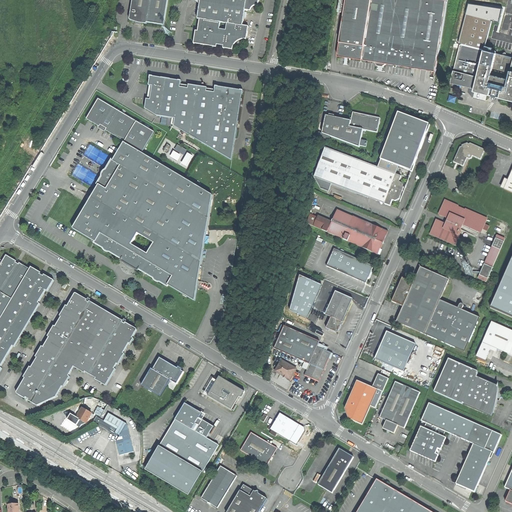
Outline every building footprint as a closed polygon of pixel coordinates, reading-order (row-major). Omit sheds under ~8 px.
[(147,22),(164,25),(168,0),(132,0),(130,19),(137,23),(140,23),(144,24),(147,23),(147,22)] [(198,0),(200,2),(198,19),(200,20),(198,31),(195,31),(194,44),(217,48),(217,45),(220,46),(224,46),(223,49),(233,51),(234,47),(236,43),(239,41),(243,40),(247,40),(249,27),(243,26),(244,17),(245,11),(252,12),(252,9),(254,7),(257,6),(259,6),(259,0),(198,0)] [(348,58),(362,60),(371,0),(346,0),(338,56),(345,57),(345,55),(348,55),(348,58)] [(447,0),(371,0),(362,60),(375,62),(378,64),(378,65),(384,66),(387,64),(396,65),(415,68),(416,66),(437,69),(448,0),(447,0)] [(468,4),(459,45),(489,52),(491,47),(484,46),(491,20),(499,22),(502,9),(468,4)] [(459,45),(450,83),(474,89),(473,92),(482,94),(492,96),(497,97),(511,101),(511,57),(496,54),(489,52),(459,45)] [(491,47),(489,52),(496,54),(498,47),(491,46),(491,47)] [(178,81),(153,77),(153,76),(149,75),(149,79),(150,79),(149,86),(152,86),(150,100),(146,99),(145,108),(157,116),(175,119),(178,105),(239,114),(242,94),(243,94),(244,90),(240,90),(219,87),(219,86),(215,86),(214,89),(215,90),(215,93),(211,92),(207,92),(207,88),(189,85),(188,89),(184,88),(180,87),(181,84),(182,80),(180,80),(178,80),(178,81)] [(123,143),(142,154),(155,132),(99,99),(87,119),(125,141),(123,143)] [(175,119),(174,126),(185,133),(232,160),(235,136),(236,136),(237,129),(239,114),(178,105),(175,119)] [(322,133),(360,148),(363,130),(377,133),(380,118),(366,115),(353,112),(351,121),(326,116),(322,133)] [(398,113),(378,167),(396,174),(398,166),(412,171),(419,151),(429,124),(398,113)] [(199,249),(203,250),(212,195),(142,154),(123,143),(113,160),(112,160),(106,170),(104,171),(102,173),(103,176),(98,184),(99,184),(73,229),(95,242),(95,243),(104,248),(104,250),(107,251),(108,251),(116,256),(118,254),(120,255),(123,257),(121,261),(123,262),(123,261),(125,263),(125,262),(127,263),(128,265),(133,267),(135,267),(137,268),(136,270),(138,271),(140,267),(146,270),(145,273),(154,278),(154,280),(157,281),(158,281),(167,286),(167,285),(194,301),(198,281),(193,280),(196,263),(199,249)] [(453,162),(463,166),(467,158),(469,159),(472,158),(472,156),(480,160),(485,150),(471,144),(469,144),(468,143),(462,145),(463,146),(460,147),(457,153),(453,162)] [(184,155),(187,150),(178,145),(175,149),(184,155)] [(378,167),(325,148),(314,177),(332,184),(368,197),(373,194),(375,200),(377,201),(382,199),(384,204),(390,206),(392,200),(395,201),(399,199),(401,195),(399,195),(399,192),(401,191),(402,191),(404,187),(402,183),(399,182),(401,176),(396,174),(378,167)] [(170,157),(178,160),(181,154),(173,151),(170,157)] [(187,153),(182,163),(187,166),(193,156),(187,153)] [(329,192),(332,184),(314,177),(320,189),(329,192)] [(458,206),(446,201),(439,214),(450,219),(448,222),(447,225),(437,220),(431,234),(455,245),(461,231),(460,231),(463,225),(481,233),(482,230),(485,224),(487,219),(466,210),(465,211),(458,207),(458,206)] [(328,233),(378,254),(383,243),(388,231),(353,216),(353,217),(338,210),(332,225),(328,233)] [(314,226),(328,233),(332,225),(317,218),(314,226)] [(479,279),(486,282),(505,239),(498,236),(479,279)] [(330,268),(365,283),(367,278),(369,278),(371,275),(372,272),(371,270),(373,266),(337,251),(330,268)] [(0,371),(2,368),(0,367),(13,346),(14,347),(20,338),(18,337),(23,329),(25,330),(30,321),(28,320),(33,312),(35,312),(40,304),(39,303),(46,290),(47,291),(54,280),(44,275),(44,276),(40,274),(41,272),(31,266),(30,269),(26,266),(19,263),(19,264),(16,263),(17,261),(6,255),(0,265),(0,274),(0,275),(0,371)] [(511,255),(490,306),(511,315),(511,255)] [(396,322),(425,334),(440,299),(449,279),(420,266),(414,282),(402,277),(397,288),(392,301),(403,306),(396,322)] [(327,328),(339,333),(346,316),(353,299),(336,292),(325,316),(331,319),(327,328)] [(25,378),(16,392),(25,398),(26,397),(29,399),(29,400),(37,405),(57,396),(62,386),(64,387),(70,377),(68,376),(74,367),(106,314),(101,311),(102,309),(96,305),(90,301),(89,303),(87,301),(88,300),(76,293),(68,306),(67,305),(60,316),(62,317),(56,327),(54,326),(48,336),(49,337),(43,347),(42,346),(36,357),(37,358),(31,367),(30,367),(24,377),(25,378)] [(440,299),(425,334),(465,352),(480,317),(462,309),(458,307),(440,299)] [(110,316),(106,314),(74,367),(84,373),(85,371),(96,378),(95,379),(106,385),(116,369),(114,368),(117,364),(118,365),(125,354),(123,353),(129,344),(130,344),(134,339),(132,338),(137,329),(126,322),(125,324),(122,322),(123,321),(111,314),(110,316)] [(486,360),(490,350),(489,349),(490,346),(500,325),(492,322),(477,356),(478,356),(486,360)] [(511,330),(500,325),(490,346),(497,349),(502,351),(506,353),(511,355),(511,330)] [(293,357),(302,360),(311,339),(320,342),(320,341),(285,326),(275,349),(293,357)] [(383,362),(404,371),(416,344),(387,331),(382,343),(381,346),(375,358),(383,362)] [(303,368),(308,370),(318,347),(320,342),(311,339),(302,360),(305,362),(303,368)] [(305,376),(319,382),(325,368),(332,353),(320,348),(318,347),(308,370),(305,376)] [(142,385),(161,397),(171,381),(177,385),(184,373),(182,371),(183,370),(179,367),(177,370),(175,369),(175,367),(168,363),(160,358),(153,370),(151,369),(142,385)] [(449,360),(435,392),(465,405),(466,404),(491,415),(490,417),(492,417),(495,409),(498,404),(495,403),(497,400),(494,399),(497,393),(496,393),(498,390),(499,390),(499,388),(498,386),(478,377),(478,374),(478,372),(449,360)] [(276,372),(291,380),(297,369),(282,361),(276,372)] [(378,374),(373,387),(378,389),(371,406),(376,408),(389,379),(380,375),(378,374)] [(241,397),(244,390),(218,376),(216,380),(212,378),(203,394),(231,409),(238,396),(241,397)] [(373,387),(358,380),(353,391),(352,394),(346,408),(349,419),(363,424),(371,406),(378,389),(373,387)] [(399,425),(405,428),(421,393),(396,382),(390,393),(392,397),(388,399),(390,403),(385,405),(387,409),(383,411),(380,417),(388,421),(384,428),(388,430),(387,431),(389,432),(390,432),(391,431),(395,433),(399,425)] [(186,403),(160,446),(203,472),(219,445),(218,444),(208,438),(214,427),(208,423),(203,420),(199,427),(196,431),(193,429),(196,423),(199,418),(200,416),(198,410),(186,403)] [(449,433),(468,442),(476,424),(430,403),(422,421),(427,423),(425,428),(423,427),(412,451),(436,461),(439,455),(437,454),(437,453),(438,451),(439,449),(441,450),(447,438),(444,437),(447,432),(449,433)] [(94,414),(101,417),(104,409),(97,407),(94,414)] [(82,421),(87,423),(92,414),(83,409),(78,418),(82,421)] [(278,433),(291,441),(300,425),(291,419),(281,413),(278,418),(277,420),(273,426),(271,429),(273,430),(278,433)] [(121,456),(135,452),(128,425),(109,414),(105,422),(97,417),(94,422),(110,432),(111,431),(121,436),(117,442),(121,456)] [(502,435),(476,424),(468,442),(474,444),(457,484),(471,491),(475,492),(493,452),(494,453),(502,435)] [(435,462),(436,461),(412,451),(423,427),(422,427),(411,451),(423,457),(435,462)] [(241,450),(268,466),(272,457),(278,448),(252,432),(241,450)] [(190,495),(203,472),(160,446),(146,470),(190,495)] [(318,485),(333,493),(354,457),(347,453),(339,449),(318,485)] [(218,507),(219,508),(238,476),(231,471),(221,466),(202,498),(203,498),(208,502),(212,504),(218,507)] [(434,511),(418,502),(377,478),(356,511),(434,511)] [(229,511),(260,511),(268,498),(260,493),(256,496),(256,492),(244,485),(229,511)]
